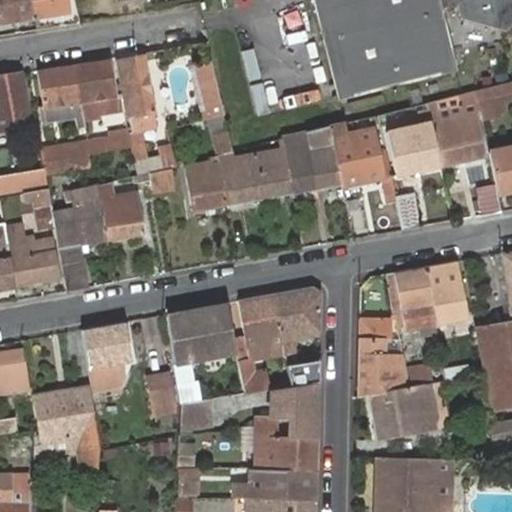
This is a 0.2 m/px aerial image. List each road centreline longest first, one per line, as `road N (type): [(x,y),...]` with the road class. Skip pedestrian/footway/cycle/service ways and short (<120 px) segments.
road 1 (residential): [(0,323),(335,261)]
road 2 (residential): [(335,261),(336,511)]
road 3 (residential): [(203,21),(0,54)]
road 4 (residential): [(335,261),(511,228)]
